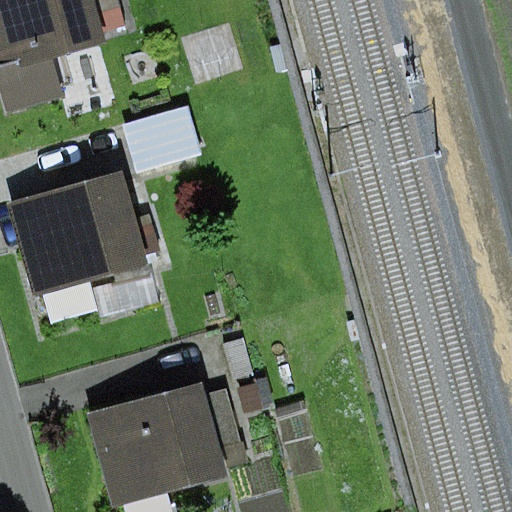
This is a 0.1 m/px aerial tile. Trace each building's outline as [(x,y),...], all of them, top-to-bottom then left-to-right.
[(0,0),(0,106),(3,118),(63,101),(51,58),(105,43),(102,31),(126,25),(118,0),(0,0)] [(123,126),(137,176),(200,158),(185,108),(123,126)] [(119,175),(7,207),(33,298),(41,296),(50,327),(100,313),(91,281),(147,265),(144,253),(157,249),(148,217),(133,222),(119,175)] [(242,340),(222,346),(233,380),(253,373),(242,340)] [(256,384),(237,389),(244,414),(263,409),(256,384)] [(200,387),(89,417),(114,509),(122,507),(123,511),(172,511),(167,493),(225,477),(217,447),(238,441),(224,391),(202,397),(200,387)]
